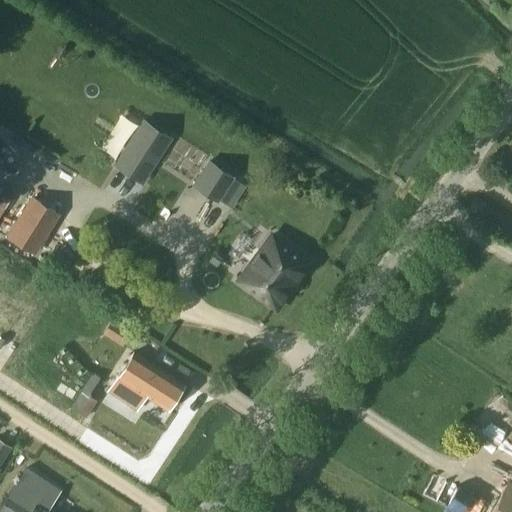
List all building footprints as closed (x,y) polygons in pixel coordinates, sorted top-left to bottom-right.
[(170,138),(144,121),(115,165),(141,182),(170,138)] [(233,177),(209,162),(194,185),(218,201),(233,177)] [(8,236),(34,252),(58,214),(32,198),(8,236)] [(239,280),(275,307),(309,262),(272,235),(239,280)] [(131,331),(111,319),(102,334),(122,346),(131,331)] [(133,352),(108,391),(136,410),(146,395),(167,409),(183,385),(133,352)] [(93,372),(81,392),(71,407),(86,418),(97,401),(88,394),(100,377),(93,372)] [(0,464),(12,447),(0,439),(0,464)] [(458,486),(433,474),(423,494),(446,506),(442,511),(482,511),(486,505),(458,486)] [(511,511),(511,480),(508,479),(491,511),(511,511)] [(53,511),(36,501),(28,511),(23,511),(7,501),(1,510),(3,511),(53,511)]
